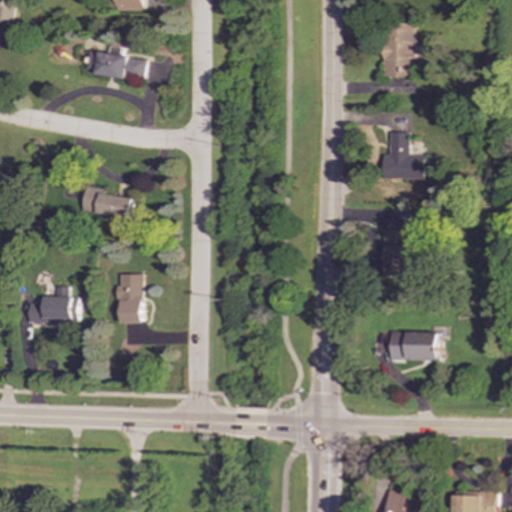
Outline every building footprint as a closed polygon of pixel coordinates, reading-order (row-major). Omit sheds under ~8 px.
[(0,0),(0,22),(17,25),(20,0),(0,0)] [(119,0),(120,11),(148,11),(147,0),(119,0)] [(416,77),(416,23),(385,24),(386,77),(416,77)] [(148,60),(124,56),(126,48),(113,46),(112,53),(93,50),(90,72),(145,80),(148,60)] [(386,149),(385,178),(428,179),(429,156),(409,155),(410,133),(391,132),(390,149),(386,149)] [(137,198),(90,189),(86,210),(133,219),(137,198)] [(385,275),(410,276),(411,230),(385,230),(385,275)] [(146,274),(122,275),(122,299),(125,299),(125,323),(147,323),(146,274)] [(32,304),(32,322),(83,322),(83,297),(73,297),(73,286),(60,286),(60,296),(49,296),(49,304),(32,304)] [(392,360),(440,360),(440,332),(392,331),(392,360)] [(406,511),(407,491),(389,491),(388,511),(406,511)] [(499,511),(485,511),(485,507),(498,507),(499,492),(455,491),(455,511),(454,511),(453,511),(499,511)]
